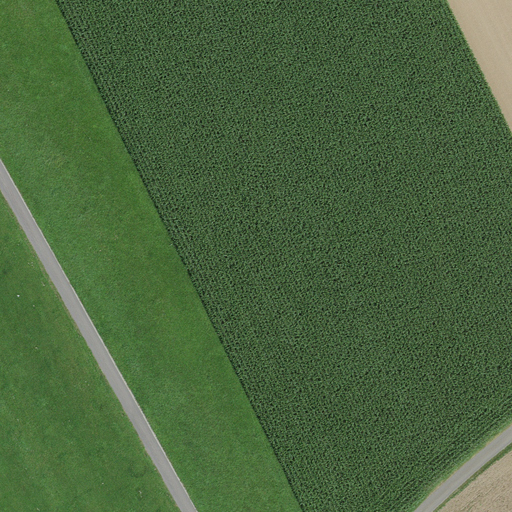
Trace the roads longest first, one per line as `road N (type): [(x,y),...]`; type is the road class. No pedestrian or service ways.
road 1 (track): [(0,177),(188,511)]
road 2 (track): [(511,431),(419,511)]
